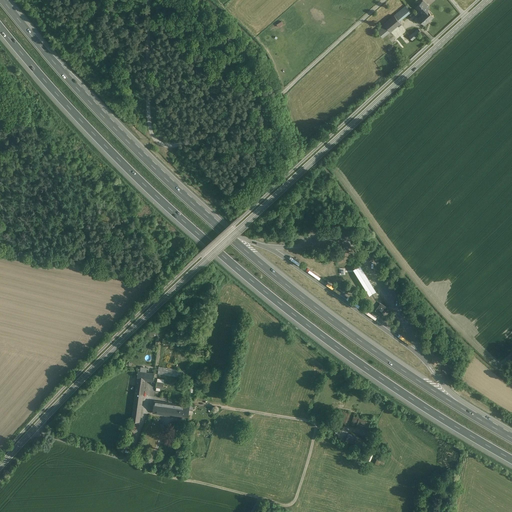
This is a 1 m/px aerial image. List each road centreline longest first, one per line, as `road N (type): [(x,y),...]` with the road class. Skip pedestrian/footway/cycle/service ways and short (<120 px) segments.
road 1 (secondary): [(0,466),(151,309),(488,0)]
road 2 (motorway): [(0,34),(168,215),(271,301),(511,459)]
road 3 (motorway): [(482,418),(333,321),(192,203)]
road 4 (motorway): [(192,203),(1,0)]
road 5 (track): [(124,459),(285,507),(295,498),(317,422)]
